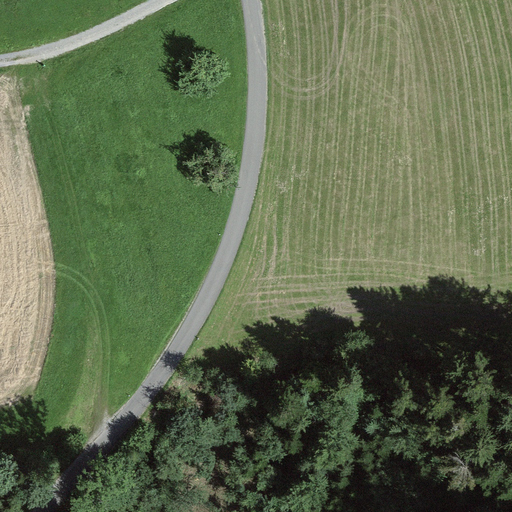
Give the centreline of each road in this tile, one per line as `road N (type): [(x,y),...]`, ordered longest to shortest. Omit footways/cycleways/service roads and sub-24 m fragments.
road 1 (unclassified): [(46,511),(128,422),(194,324),(252,194),(260,94),(255,0)]
road 2 (track): [(0,65),(64,53),(162,0)]
